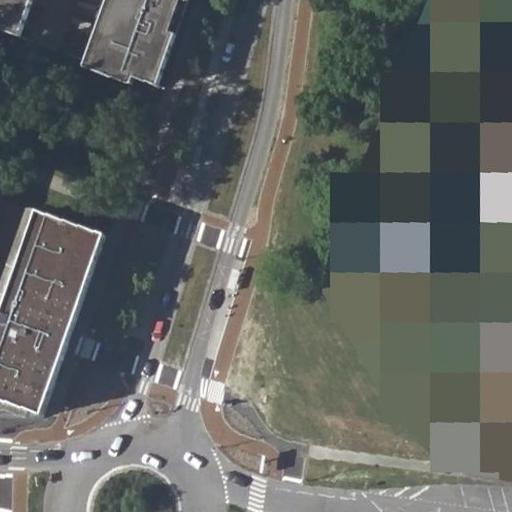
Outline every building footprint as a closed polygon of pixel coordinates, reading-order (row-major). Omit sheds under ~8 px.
[(0,0),(0,30),(17,36),(29,0),(0,0)] [(36,0),(29,0),(17,36),(23,38),(36,0)] [(137,79),(154,85),(185,0),(109,0),(88,62),(137,79)] [(185,0),(154,85),(160,87),(191,0),(185,0)] [(137,79),(88,62),(85,69),(134,87),(137,79)] [(0,327),(0,401),(44,417),(108,236),(40,212),(11,296),(7,309),(0,327)] [(400,269),(410,288),(434,277),(424,257),(400,269)] [(0,306),(7,309),(11,296),(0,292),(0,306)] [(0,417),(44,417),(0,401),(0,417)]
